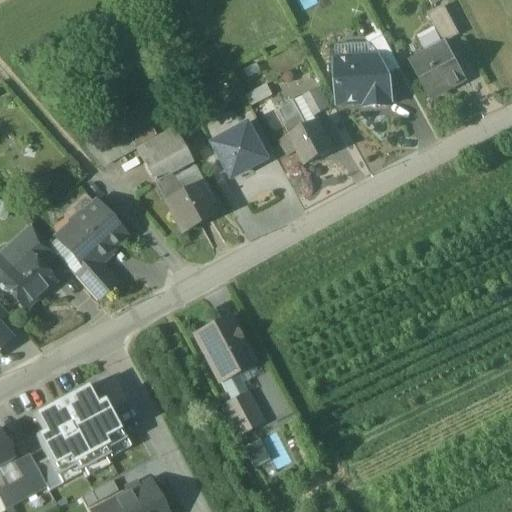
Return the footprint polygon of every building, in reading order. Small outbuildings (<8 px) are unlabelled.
[(444,7),(428,15),(444,44),(459,36),(444,7)] [(400,69),(383,38),(369,45),(376,59),(377,59),(387,76),(400,69)] [(135,40),(96,40),(96,68),(135,68),(135,40)] [(448,47),(414,65),(433,99),(466,81),(448,47)] [(376,59),(336,61),(339,106),(374,103),(374,108),(393,106),(391,84),(387,76),(377,59),(376,59)] [(265,87),(244,98),(250,109),(271,98),(265,87)] [(318,91),(304,99),(314,118),(328,111),(318,91)] [(314,118),(304,99),(295,104),(308,129),(317,124),(314,118)] [(295,104),(277,113),(290,138),(308,129),(295,104)] [(273,152),(256,121),(245,127),(263,158),(273,152)] [(308,129),(290,138),(299,154),(306,168),(335,153),(319,123),(317,124),(308,129)] [(245,126),(210,146),(229,180),(264,161),(263,158),(245,127),(245,126)] [(173,130),(142,147),(147,158),(179,141),(173,130)] [(290,138),(282,143),(290,158),(299,154),(290,138)] [(179,141),(147,158),(140,161),(153,186),(170,177),(192,165),(179,141)] [(170,177),(154,186),(164,203),(179,195),(170,177)] [(164,203),(163,203),(180,235),(212,218),(204,202),(210,199),(202,183),(179,195),(164,203)] [(94,205),(82,216),(76,216),(69,223),(68,228),(55,240),(83,271),(84,273),(94,265),(124,238),(94,205)] [(54,256),(30,229),(9,248),(20,259),(25,255),(38,270),(54,256)] [(20,259),(0,276),(0,292),(1,293),(7,294),(21,310),(51,284),(38,270),(25,255),(20,259)] [(94,265),(84,273),(83,271),(74,279),(96,303),(114,287),(94,265)] [(214,330),(211,329),(198,336),(197,339),(220,382),(252,365),(230,324),(226,323),(214,330)] [(0,348),(8,341),(0,331),(0,348)] [(46,460),(57,479),(74,470),(77,474),(109,457),(106,452),(125,442),(103,401),(96,405),(87,387),(33,417),(42,433),(34,437),(46,460)] [(247,395),(221,409),(236,438),(262,424),(247,395)] [(0,435),(0,467),(13,460),(8,451),(13,448),(10,442),(5,445),(0,435)] [(243,447),(252,468),(269,461),(261,440),(243,447)] [(33,467),(28,457),(14,465),(22,480),(9,487),(0,491),(0,502),(5,511),(46,489),(33,467)] [(46,460),(33,467),(46,489),(48,493),(61,486),(57,479),(46,460)] [(0,478),(0,491),(9,487),(4,477),(0,478)] [(79,500),(85,510),(117,493),(112,483),(79,500)] [(135,484),(124,490),(127,495),(99,510),(98,511),(163,511),(148,484),(138,489),(135,484)]
